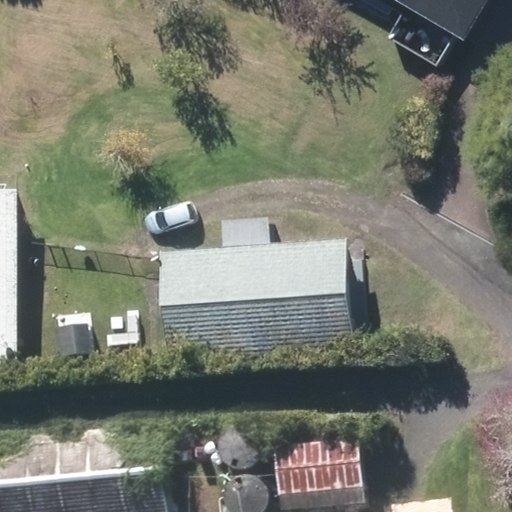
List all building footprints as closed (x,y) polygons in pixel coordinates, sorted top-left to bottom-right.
[(410,0),(471,36),(492,0),(410,0)] [(0,382),(29,384),(35,194),(9,194),(9,187),(0,186),(0,382)] [(173,256),(179,363),(366,355),(361,247),(173,256)] [(283,511),(275,426),(232,430),(239,511),(283,511)] [(0,462),(0,511),(176,511),(170,447),(0,462)] [(285,456),(289,511),(375,511),(371,450),(285,456)]
